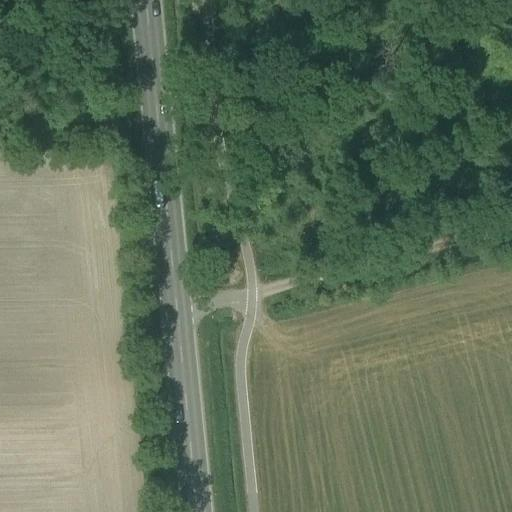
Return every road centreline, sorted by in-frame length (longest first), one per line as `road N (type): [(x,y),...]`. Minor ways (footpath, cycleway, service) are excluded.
road 1 (primary): [(196,511),(145,0)]
road 2 (track): [(511,223),(177,313)]
